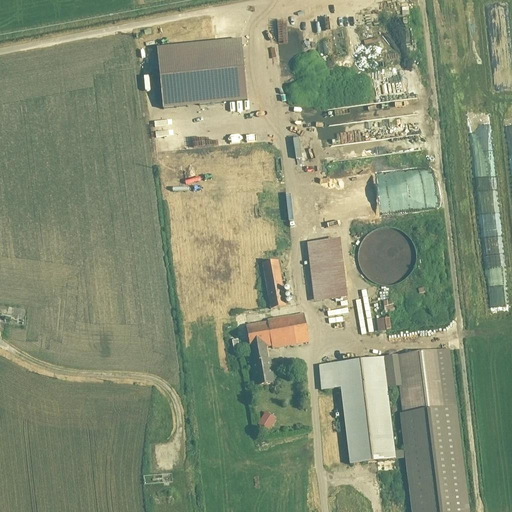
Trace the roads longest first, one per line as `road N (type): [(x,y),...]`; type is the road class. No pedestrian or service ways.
road 1 (track): [(268,2),(325,511)]
road 2 (unclassified): [(282,0),(0,53)]
